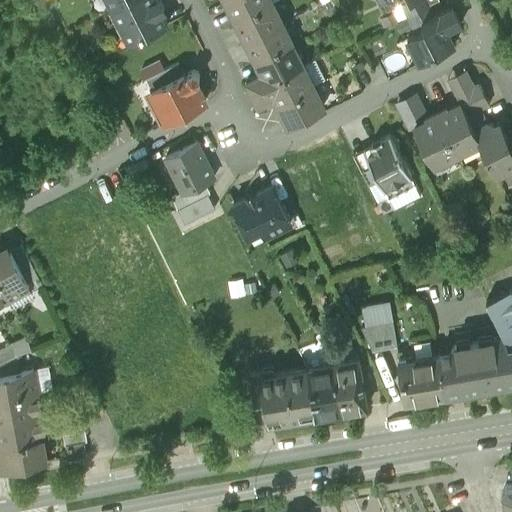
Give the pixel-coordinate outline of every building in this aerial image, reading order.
[(123,0),(113,5),(130,41),(167,22),(161,9),(164,5),(161,0),(123,0)] [(272,2),(271,0),(226,0),(236,20),(272,2)] [(283,22),(272,2),(236,20),(246,40),(283,22)] [(425,27),(421,20),(434,13),(429,3),(407,14),(415,31),(425,27)] [(407,36),(420,61),(454,44),(447,29),(461,23),(452,5),(434,13),(421,20),(425,27),(415,31),(407,36)] [(293,43),(283,22),(246,40),(257,61),(289,45),(293,43)] [(247,80),(252,89),(303,64),(298,52),(294,54),(289,45),(257,61),(262,72),(247,80)] [(146,78),(166,68),(161,57),(140,67),(146,78)] [(273,95),(277,103),(314,85),(324,79),(314,58),(303,64),(252,89),(259,103),(273,95)] [(146,78),(151,89),(184,73),(178,62),(166,68),(146,78)] [(448,76),(460,101),(462,101),(462,102),(484,92),(479,81),(474,83),(466,68),(448,76)] [(188,72),(187,76),(185,77),(184,73),(151,89),(166,119),(206,100),(200,89),(198,88),(195,82),(198,81),(199,76),(197,71),(192,70),(188,72)] [(319,96),(314,85),(277,103),(289,126),(321,110),(315,98),(319,96)] [(409,128),(414,125),(413,124),(426,118),(424,114),(427,113),(416,90),(395,100),(409,128)] [(490,102),(484,92),(462,102),(467,113),(490,102)] [(447,103),(436,109),(457,152),(481,140),(475,127),(467,113),(462,102),(462,101),(460,101),(449,107),(447,103)] [(433,164),(457,152),(436,109),(427,113),(424,114),(426,118),(413,124),(414,125),(433,164)] [(488,121),(475,127),(481,140),(495,173),(511,164),(511,145),(508,138),(509,137),(508,135),(501,121),(496,124),(488,121)] [(402,157),(390,134),(382,138),(382,137),(371,142),(371,143),(375,151),(368,155),(379,179),(388,197),(415,184),(409,172),(411,171),(404,156),(402,157)] [(197,140),(165,156),(183,191),(204,181),(214,176),(197,140)] [(368,184),(379,179),(368,155),(375,151),(371,143),(353,152),(368,184)] [(177,208),(207,193),(210,192),(204,181),(183,191),(172,196),(177,208)] [(271,184),(233,203),(248,234),(262,227),(265,235),(290,222),(271,184)] [(215,207),(207,193),(177,208),(184,222),(215,207)] [(453,244),(447,232),(436,237),(442,250),(453,244)] [(21,242),(10,248),(22,271),(33,265),(21,242)] [(0,251),(0,277),(9,297),(29,287),(22,271),(10,248),(10,247),(0,252),(0,251)] [(301,260),(294,247),(281,253),(288,267),(301,260)] [(0,301),(9,297),(0,277),(0,301)] [(242,278),(228,280),(231,295),(245,293),(242,278)] [(279,293),(274,283),(264,288),(270,298),(279,293)] [(511,340),(511,293),(510,288),(487,297),(505,333),(509,341),(511,340)] [(383,301),(362,304),(366,324),(361,325),(372,348),(397,344),(393,320),(386,321),(383,301)] [(450,349),(438,352),(444,392),(483,385),(482,383),(490,382),(490,384),(511,380),(511,340),(509,341),(505,333),(456,341),(450,349)] [(10,341),(11,342),(16,353),(17,353),(30,349),(25,334),(10,341)] [(0,358),(16,353),(11,342),(0,345),(0,358)] [(398,359),(405,398),(444,392),(438,352),(398,359)] [(0,358),(0,373),(20,370),(17,353),(16,353),(0,358)] [(358,357),(334,362),(341,409),(368,405),(360,362),(358,357)] [(316,413),(341,409),(334,362),(309,366),(316,413)] [(268,421),(316,413),(309,366),(262,374),(262,369),(251,370),(255,394),(263,393),(266,415),(267,415),(268,421)] [(0,396),(39,390),(35,367),(20,370),(0,373),(0,396)] [(0,396),(0,419),(43,412),(39,390),(0,396)] [(47,435),(43,412),(0,419),(0,424),(1,431),(0,431),(0,442),(42,435),(47,435)] [(70,452),(89,452),(89,434),(71,434),(70,452)] [(47,460),(42,435),(0,442),(0,449),(3,467),(47,460)] [(501,489),(508,511),(511,511),(511,480),(506,481),(501,489)]
